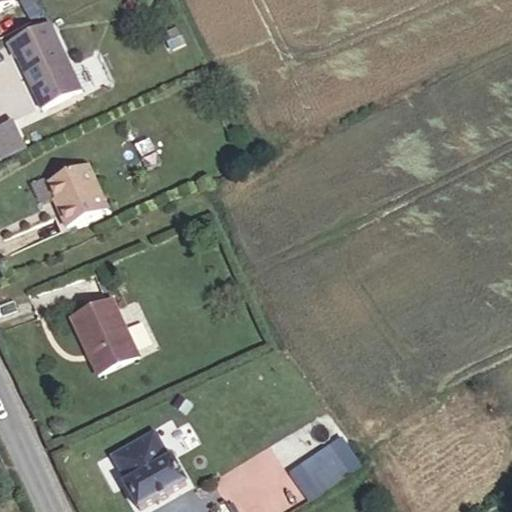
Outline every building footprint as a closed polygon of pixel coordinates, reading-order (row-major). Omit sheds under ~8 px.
[(85,88),(53,20),(11,40),(18,55),(20,53),(46,106),(85,88)] [(92,163),(55,179),(65,199),(62,200),(73,224),(111,208),(92,163)] [(135,354),(111,298),(71,316),(95,372),(135,354)] [(256,412),(216,434),(227,454),(267,432),(256,412)] [(161,421),(120,441),(133,466),(174,446),(161,421)] [(332,424),(313,437),(324,452),(290,476),(310,505),(363,468),(332,424)] [(133,466),(130,467),(143,495),(191,471),(177,444),(174,446),(133,466)]
